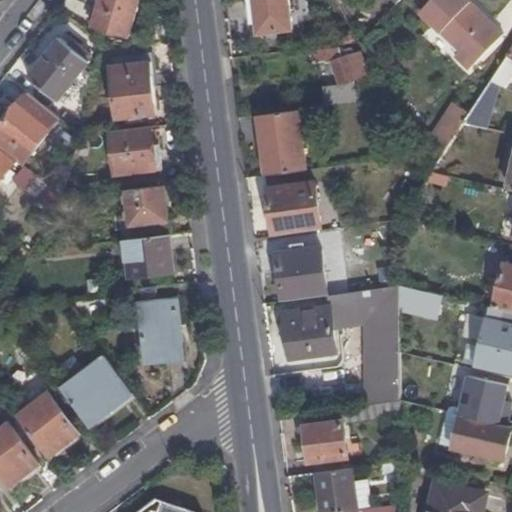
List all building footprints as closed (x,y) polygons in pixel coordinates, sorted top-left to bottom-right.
[(136,0),(98,0),(91,27),(127,36),(136,0)] [(293,30),(288,0),(247,0),(250,18),(257,17),(259,34),(293,30)] [(454,58),(469,71),(504,36),(466,0),(433,0),(419,15),(459,52),(454,58)] [(28,78),(57,101),(88,62),(60,39),(28,78)] [(329,57),(328,48),(311,50),(314,65),(325,64),(325,57),(329,57)] [(323,88),(325,109),(355,104),(353,82),(368,76),(360,51),(353,53),(351,49),(339,53),(340,58),(332,62),(340,85),(323,88)] [(156,113),(149,55),(109,60),(116,119),(156,113)] [(511,57),(508,55),(502,63),(511,69),(511,57)] [(483,130),(498,86),(490,82),(466,117),(462,124),(483,130)] [(419,157),(442,154),(462,124),(466,117),(452,108),(419,157)] [(0,127),(0,148),(15,161),(21,166),(47,134),(15,109),(0,127)] [(297,112),(257,117),(265,176),(305,171),(297,112)] [(149,127),(110,131),(115,176),(155,171),(153,153),(149,127)] [(0,148),(0,179),(15,161),(0,148)] [(161,170),(159,152),(153,153),(155,171),(161,170)] [(163,185),(126,190),(130,226),(121,227),(123,242),(125,242),(167,237),(169,237),(163,185)] [(273,237),(320,231),(314,185),(267,191),(273,237)] [(172,274),(167,237),(125,242),(129,279),(172,274)] [(275,255),(282,302),(327,296),(319,250),(275,255)] [(494,308),(511,312),(511,266),(504,265),(494,308)] [(398,300),(398,287),(327,296),(329,308),(398,300)] [(428,307),(430,294),(398,287),(398,300),(428,307)] [(161,302),(159,288),(138,291),(139,304),(161,302)] [(176,300),(161,302),(139,304),(147,363),(183,358),(176,300)] [(332,329),(366,325),(366,406),(399,401),(398,300),(329,308),(332,329)] [(332,329),(329,308),(283,314),(289,359),(336,353),(332,329)] [(477,366),(511,374),(511,325),(487,320),(477,366)] [(91,427),(135,393),(107,357),(63,390),(91,427)] [(18,417),(49,458),(80,434),(49,394),(18,417)] [(343,423),(399,415),(399,401),(366,406),(302,416),(305,440),(306,447),(308,464),(316,462),(318,474),(349,469),(343,423)] [(503,460),(510,427),(460,415),(459,420),(452,448),(473,453),(486,456),(503,460)] [(459,420),(445,416),(438,444),(452,448),(459,420)] [(0,479),(7,489),(38,465),(7,425),(0,430),(0,479)] [(473,453),(471,459),(484,462),(486,456),(473,453)] [(318,474),(316,474),(321,511),(352,511),(357,511),(350,469),(349,469),(318,474)] [(480,511),(484,494),(437,484),(430,511),(480,511)] [(186,511),(158,502),(143,511),(186,511)]
